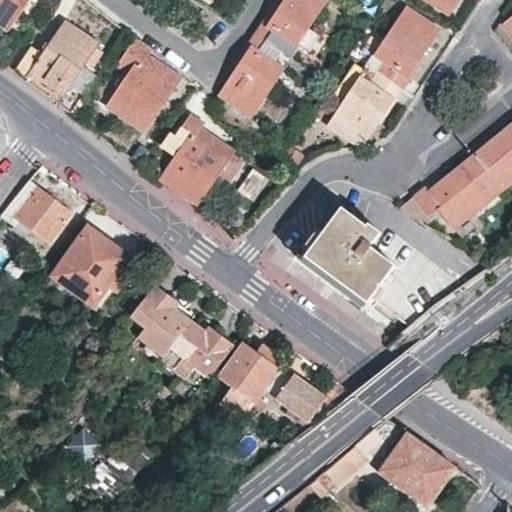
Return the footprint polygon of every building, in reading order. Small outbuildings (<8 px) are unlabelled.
[(27,0),(0,0),(0,24),(7,29),(27,0)] [(329,2),(325,0),(285,0),(282,5),(280,3),(256,38),(277,52),(287,39),(310,54),(321,39),(309,30),(329,2)] [(428,0),(449,13),(457,0),(428,0)] [(379,54),(375,51),(366,64),(404,88),(421,63),(417,60),(439,28),(409,8),(379,54)] [(31,47),(14,71),(26,80),(31,74),(64,97),(85,66),(97,49),(102,42),(81,30),(66,19),(43,55),(31,47)] [(277,52),(256,38),(238,64),(231,74),(235,76),(221,97),(251,117),(290,61),(277,52)] [(144,132),(179,82),(145,58),(149,54),(137,45),(119,69),(131,78),(109,109),(144,132)] [(107,55),(97,49),(85,66),(96,74),(107,55)] [(404,88),(366,64),(358,76),(362,79),(331,125),(361,145),(382,113),(386,115),(404,88)] [(204,126),(190,117),(176,135),(171,132),(159,147),(178,158),(163,181),(193,203),(213,175),(229,152),(200,131),(204,126)] [(511,134),(504,141),(501,138),(477,157),(503,188),(511,180),(511,134)] [(281,162),(289,149),(277,140),(267,156),(279,164),(281,162)] [(305,155),(291,146),(289,149),(281,162),(295,170),(305,155)] [(245,163),(229,152),(213,175),(229,186),(245,163)] [(493,196),(503,188),(477,157),(455,175),(458,179),(435,198),(427,189),(402,209),(423,223),(439,210),(453,228),(493,196)] [(253,169),(238,190),(254,202),(269,180),(253,169)] [(149,173),(145,178),(159,189),(163,184),(149,173)] [(73,214),(30,182),(1,216),(15,226),(12,230),(27,242),(34,232),(50,245),(73,214)] [(371,250),(382,233),(368,222),(365,225),(341,209),(307,258),(370,303),(374,298),(395,267),(371,250)] [(382,233),(371,250),(395,267),(374,298),(414,327),(463,285),(435,263),(387,227),(382,233)] [(115,297),(137,267),(130,261),(131,259),(91,229),(56,277),(96,306),(107,291),(115,297)] [(156,287),(133,317),(156,336),(150,345),(166,358),(172,350),(192,324),(170,306),(174,301),(156,287)] [(214,341),(192,324),(172,350),(166,358),(164,361),(184,375),(191,366),(210,379),(234,349),(218,336),(214,341)] [(257,353),(282,372),(289,362),(265,343),(257,353)] [(258,403),(282,372),(257,353),(247,346),(221,376),(233,386),(229,393),(220,404),(243,422),(246,417),(252,410),(258,403)] [(309,422),(327,398),(332,404),(348,391),(333,380),(322,395),(297,377),(279,401),(293,411),(290,415),(302,424),(305,419),(309,422)] [(258,403),(252,410),(246,417),(253,422),(264,408),(258,403)] [(456,463),(408,428),(379,469),(428,502),(456,463)] [(353,436),(323,463),(335,478),(365,451),(353,436)] [(275,449),(280,445),(276,440),(271,444),(275,449)] [(315,470),(306,478),(325,500),(333,493),(315,470)]
